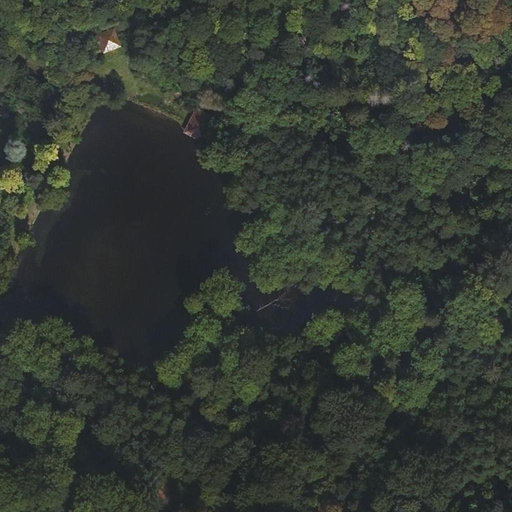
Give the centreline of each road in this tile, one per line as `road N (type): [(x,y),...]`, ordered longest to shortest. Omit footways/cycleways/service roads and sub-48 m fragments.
road 1 (track): [(0,445),(40,451),(357,415),(412,395),(436,365),(476,274),(475,230),(408,141),(383,125),(258,101),(154,69),(0,59)]
road 2 (track): [(0,263),(101,70)]
road 3 (track): [(422,383),(420,429),(443,454),(511,481)]
